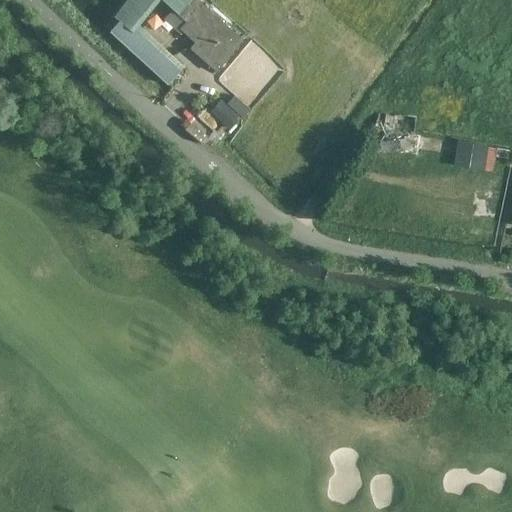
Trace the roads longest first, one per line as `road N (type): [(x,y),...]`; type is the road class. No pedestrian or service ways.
road 1 (unclassified): [(511,275),(336,247),(274,225),(106,71)]
road 2 (track): [(406,64),(291,233)]
